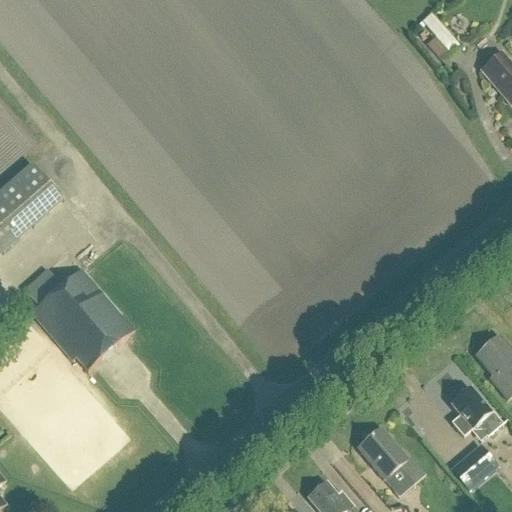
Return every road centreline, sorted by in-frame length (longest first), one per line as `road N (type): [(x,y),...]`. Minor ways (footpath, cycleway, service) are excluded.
road 1 (unclassified): [(158,511),(511,211)]
road 2 (track): [(278,408),(0,85)]
